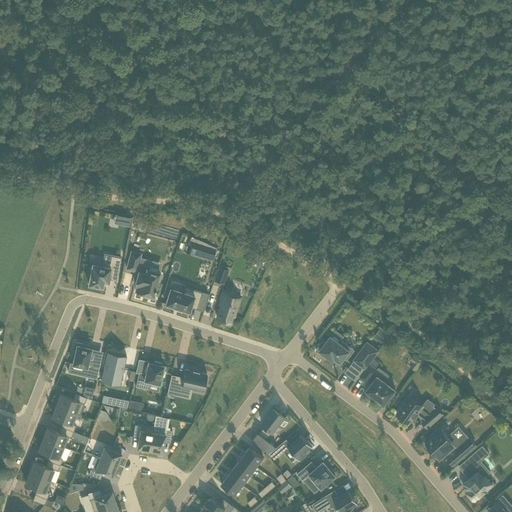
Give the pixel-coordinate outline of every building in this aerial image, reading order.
[(130,226),(132,218),(124,216),(122,224),(130,226)] [(134,220),(131,244),(143,246),(146,221),(134,220)] [(196,244),(193,253),(212,259),(216,247),(191,236),(189,241),(196,244)] [(131,251),(127,268),(136,271),(133,280),(136,280),(134,287),(136,287),(135,291),(143,294),(143,296),(149,297),(150,295),(153,296),(154,291),(155,291),(156,288),(155,288),(157,280),(159,280),(161,274),(159,273),(160,272),(147,268),(146,269),(137,266),(141,254),(131,251)] [(103,265),(93,263),(92,266),(91,266),(90,271),(91,271),(88,284),(102,287),(104,280),(108,281),(108,279),(116,280),(121,257),(105,254),(103,265)] [(223,283),(227,270),(220,267),(215,281),(223,283)] [(167,296),(165,303),(189,311),(191,306),(197,308),(202,292),(184,286),(182,292),(170,288),(169,290),(168,290),(166,296),(167,296)] [(240,296),(224,291),(219,305),(221,305),(217,318),(230,322),(232,316),(233,316),(240,296)] [(379,329),(374,337),(382,342),(388,334),(379,329)] [(346,347),(348,345),(340,339),(338,341),(331,336),(325,343),(323,341),(316,350),(326,358),(327,356),(333,360),(335,358),(341,362),(344,357),(346,359),(352,352),(346,347)] [(72,364),(83,366),(81,375),(97,379),(100,363),(88,361),(91,348),(83,346),(83,344),(75,342),(73,350),(75,351),(72,364)] [(378,351),(367,342),(354,360),(365,368),(378,351)] [(130,383),(132,372),(123,370),(126,356),(125,356),(125,357),(107,353),(108,352),(107,352),(100,381),(101,381),(101,380),(119,384),(119,385),(120,381),(130,383)] [(416,371),(424,361),(418,356),(410,367),(416,371)] [(145,373),(139,372),(135,386),(147,389),(149,381),(160,384),(164,365),(162,365),(162,363),(154,361),(154,363),(148,361),(145,373)] [(384,404),(395,389),(374,373),(377,369),(370,364),(360,377),(367,383),(368,382),(371,384),(366,390),(384,404)] [(205,380),(207,374),(198,372),(199,371),(198,370),(198,371),(193,370),(193,369),(192,370),(185,369),(183,378),(180,378),(180,376),(171,374),(167,393),(176,395),(178,388),(191,391),(192,388),(203,391),(204,386),(205,386),(206,380),(205,380)] [(92,397),(94,388),(85,386),(83,395),(92,397)] [(80,415),(86,397),(75,393),(72,399),(60,394),(56,405),(77,413),(77,414),(80,415)] [(423,405),(409,394),(400,405),(402,406),(396,413),(408,422),(414,416),(415,416),(417,414),(424,419),(422,422),(427,428),(443,414),(438,408),(437,409),(433,406),(429,410),(423,405)] [(128,400),(122,399),(120,406),(127,408),(128,400)] [(73,424),(77,414),(77,413),(56,405),(52,416),(64,421),(61,426),(73,431),(75,425),(73,424)] [(108,414),(111,415),(113,407),(104,405),(108,414)] [(273,431),(285,416),(274,407),(273,406),(261,422),(265,425),(259,433),(258,432),(252,441),(269,453),(276,446),(266,439),(272,431),(273,431)] [(471,413),(478,422),(486,416),(479,407),(471,413)] [(107,414),(106,412),(100,409),(97,417),(105,420),(107,414)] [(153,432),(154,427),(135,424),(133,436),(139,437),(137,448),(150,450),(153,432)] [(71,437),(73,431),(61,426),(59,432),(47,427),(43,438),(64,447),(69,436),(71,437)] [(448,436),(441,427),(430,437),(431,438),(425,443),(426,444),(425,445),(430,451),(431,450),(432,451),(433,450),(440,457),(446,452),(450,457),(447,459),(452,465),(475,444),(470,439),(465,434),(459,439),(453,432),(448,436)] [(170,442),(172,430),(165,429),(165,434),(153,432),(150,450),(162,452),(164,441),(170,442)] [(286,439),(269,454),(273,460),(288,447),(300,460),(306,454),(304,452),(312,446),(302,434),(291,444),(286,439)] [(60,458),(64,447),(43,438),(39,450),(50,454),(48,460),(60,465),(62,459),(60,458)] [(221,484),(235,494),(263,457),(249,446),(221,484)] [(482,446),(466,460),(473,467),(489,453),(482,446)] [(121,453),(104,447),(100,458),(99,458),(116,465),(121,453)] [(112,476),(116,465),(99,458),(100,458),(97,457),(93,469),(91,468),(88,474),(100,478),(102,473),(112,476)] [(53,469),(58,471),(60,465),(48,460),(46,466),(34,461),(30,472),(49,480),(49,479),(53,469)] [(312,460),(297,473),(305,482),(312,476),(322,487),(336,475),(335,473),(336,473),(332,468),(331,469),(324,460),(317,466),(312,460)] [(288,469),(283,473),(287,478),(291,474),(288,469)] [(467,491),(475,500),(493,484),(485,475),(484,476),(478,470),(463,484),(468,490),(467,491)] [(51,480),(49,479),(49,480),(30,472),(25,483),(37,488),(35,494),(47,498),(49,492),(47,492),(51,480)] [(297,481),(292,475),(288,479),(293,485),(297,481)] [(71,483),(67,494),(83,488),(81,484),(71,483)] [(286,491),(280,485),(277,487),(283,494),(286,491)] [(87,493),(93,511),(115,503),(111,492),(101,495),(99,489),(87,493)] [(335,489),(312,504),(316,511),(319,511),(330,506),(331,508),(333,507),(336,511),(343,511),(346,511),(352,508),(351,507),(358,503),(349,489),(339,496),(335,489)] [(35,494),(33,500),(44,504),(47,498),(35,494)] [(54,503),(61,505),(63,496),(57,494),(54,503)] [(203,505),(204,506),(212,511),(222,511),(229,503),(224,499),(220,504),(211,497),(210,499),(209,497),(203,505)] [(507,511),(503,507),(505,505),(499,499),(489,507),(493,511),(507,511)] [(303,510),(298,511),(311,511),(306,502),(300,506),(303,510)] [(118,511),(115,503),(93,511),(118,511)]
